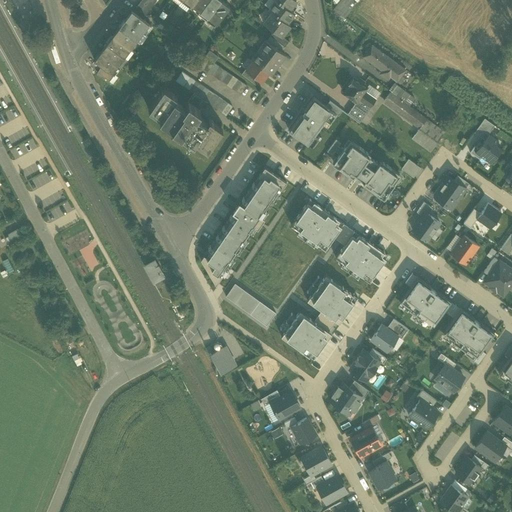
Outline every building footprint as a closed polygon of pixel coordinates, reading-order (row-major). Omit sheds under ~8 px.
[(156,0),(141,0),(133,12),(142,18),(145,15),(149,10),(153,5),(156,0)] [(197,14),(207,0),(194,0),(189,7),(197,14)] [(206,20),(220,0),(207,0),(197,14),(206,20)] [(215,25),(229,6),(220,0),(206,20),(214,26),(215,25)] [(288,10),(276,0),(269,10),(272,12),(286,23),(293,13),(288,10)] [(275,0),(276,0),(288,10),(296,0),(295,0),(275,0)] [(333,9),(344,18),(357,3),(353,0),(332,0),(331,2),(335,6),(333,9)] [(157,9),(153,5),(149,10),(153,13),(154,13),(157,9)] [(142,18),(133,12),(131,10),(125,19),(144,34),(151,25),(142,18)] [(150,18),(154,13),(153,13),(149,10),(145,15),(150,18)] [(286,23),(272,12),(263,23),(273,31),(281,36),(289,25),(286,23)] [(171,14),(167,19),(174,24),(178,19),(171,14)] [(144,34),(125,19),(118,27),(138,42),(144,34)] [(138,42),(118,27),(113,35),(133,50),(138,42)] [(288,42),(281,36),(273,31),(270,36),(284,47),(288,42)] [(133,50),(113,35),(106,43),(126,58),(133,50)] [(281,52),(284,47),(270,36),(266,41),(281,52)] [(268,73),(270,74),(284,54),(281,52),(266,41),(265,40),(251,59),(252,61),(268,73)] [(126,58),(106,43),(100,51),(120,66),(126,58)] [(404,69),(371,45),(363,56),(382,70),(380,73),(387,78),(390,76),(396,80),(397,80),(400,75),(404,69)] [(209,50),(204,56),(213,63),(218,56),(209,50)] [(120,66),(100,51),(94,60),(102,66),(113,75),(120,66)] [(246,86),(213,63),(204,56),(198,65),(240,95),(246,86)] [(268,73),(252,61),(245,70),(259,80),(261,82),(268,73)] [(113,75),(102,66),(97,72),(108,81),(113,75)] [(255,85),(259,80),(245,70),(245,69),(241,74),(255,85)] [(175,81),(225,116),(232,106),(182,72),(175,81)] [(358,81),(353,77),(342,93),(355,101),(366,86),(362,84),(363,81),(359,79),(358,81)] [(390,93),(408,105),(414,98),(394,83),(390,89),(392,91),(390,93)] [(368,84),(366,86),(355,101),(354,103),(366,112),(379,92),(368,84)] [(174,99),(176,96),(163,87),(148,108),(160,117),(173,99),(174,99)] [(444,131),(408,105),(390,93),(381,105),(417,130),(411,139),(430,152),(444,131)] [(325,106),(313,97),(304,110),(301,108),(298,112),(302,114),(290,131),(312,147),(318,138),(314,136),(325,120),(330,123),(336,114),(325,106)] [(169,127),(184,106),(174,99),(173,99),(160,117),(158,119),(169,127)] [(196,115),(199,110),(187,101),(184,106),(169,127),(171,128),(169,130),(178,137),(180,134),(181,135),(196,115)] [(325,106),(336,114),(338,115),(341,111),(328,101),(325,106)] [(366,112),(354,103),(347,114),(359,122),(366,112)] [(206,122),(196,115),(181,135),(193,143),(194,141),(207,122),(206,122)] [(207,122),(194,141),(207,149),(222,128),(208,118),(206,122),(207,122)] [(474,132),(484,139),(488,134),(494,125),(484,118),(474,132)] [(490,163),(501,149),(495,144),(498,141),(488,134),(484,139),(478,147),(474,145),(469,152),(479,159),(481,156),(490,163)] [(338,146),(340,143),(335,139),(326,151),(332,155),(334,151),(338,146)] [(339,147),(336,152),(339,155),(332,165),(352,179),(354,177),(359,180),(363,184),(383,199),(400,175),(380,161),(377,164),(369,157),(370,155),(350,140),(343,150),(339,147)] [(420,167),(408,159),(401,168),(413,177),(420,167)] [(233,212),(200,260),(215,285),(222,276),(220,274),(253,226),(257,229),(260,224),(264,219),(260,217),(280,187),(282,188),(286,182),(264,167),(240,203),(239,202),(232,212),(233,212)] [(31,189),(56,180),(52,169),(27,179),(31,189)] [(457,175),(453,179),(465,188),(468,183),(457,175)] [(453,179),(448,176),(434,196),(451,208),(456,201),(457,202),(462,195),(460,194),(465,188),(453,179)] [(333,237),(341,227),(337,224),(339,220),(313,202),(311,205),(307,202),(290,225),(325,249),(333,237)] [(425,212),(428,214),(432,208),(423,202),(416,212),(422,216),(425,212)] [(490,228),(501,213),(487,203),(480,213),(476,218),(490,228)] [(476,218),(480,213),(474,209),(463,223),(470,228),(476,218)] [(412,230),(427,241),(440,223),(428,214),(425,212),(422,216),(412,230)] [(353,231),(343,223),(341,227),(333,237),(344,244),(351,234),(353,231)] [(9,244),(22,235),(17,227),(4,236),(9,244)] [(355,237),(351,234),(344,244),(335,257),(369,281),(385,258),(381,255),(383,252),(357,234),(355,237)] [(451,251),(461,238),(455,234),(446,247),(451,251)] [(511,247),(511,234),(500,249),(507,254),(511,247)] [(465,264),(478,246),(463,235),(461,238),(451,251),(450,253),(465,264)] [(488,275),(499,260),(494,257),(483,271),(488,275)] [(153,260),(145,264),(154,280),(162,276),(159,271),(160,270),(157,264),(155,265),(153,260)] [(503,296),(511,283),(511,269),(499,260),(488,275),(483,281),(503,296)] [(411,287),(417,279),(411,274),(405,283),(411,287)] [(357,298),(325,275),(307,300),(321,310),(336,321),(339,323),(357,298)] [(431,288),(417,279),(411,287),(402,301),(411,307),(409,309),(422,318),(423,316),(433,324),(443,311),(450,301),(436,291),(435,292),(430,289),(431,288)] [(234,283),(225,296),(250,314),(259,301),(234,283)] [(275,312),(259,301),(250,314),(266,325),(275,312)] [(448,314),(455,305),(450,301),(443,311),(448,314)] [(453,318),(460,309),(455,305),(448,314),(453,318)] [(467,349),(476,355),(480,350),(493,332),(479,322),(478,324),(471,319),(472,317),(460,309),(453,318),(443,332),(453,339),(452,341),(465,351),(467,349)] [(314,321),(299,310),(281,336),(313,359),(331,333),(328,331),(314,321)] [(336,321),(321,310),(314,321),(328,331),(336,321)] [(386,328),(398,336),(401,338),(407,329),(393,318),(386,328)] [(386,353),(398,336),(386,328),(381,324),(369,340),(386,353)] [(209,353),(220,373),(237,364),(226,344),(209,353)] [(380,362),(381,360),(368,351),(363,347),(347,369),(366,382),(380,362)] [(381,360),(380,362),(382,363),(386,358),(371,347),(368,351),(381,360)] [(511,385),(511,347),(494,373),(511,385)] [(485,354),(480,350),(476,355),(472,361),(478,365),(485,354)] [(445,362),(453,367),(455,363),(441,353),(437,358),(444,363),(445,362)] [(433,378),(453,393),(465,376),(453,367),(445,362),(444,363),(433,378)] [(349,386),(363,397),(368,390),(354,380),(349,386)] [(349,416),(363,397),(349,386),(341,381),(327,400),(349,416)] [(403,383),(399,388),(404,392),(408,386),(406,385),(403,383)] [(268,401),(279,395),(276,389),(260,398),(264,405),(269,403),(268,401)] [(301,407),(290,389),(279,395),(268,401),(269,403),(279,420),(301,407)] [(420,397),(432,406),(436,400),(421,390),(417,396),(419,398),(420,397)] [(420,397),(419,398),(406,415),(425,429),(439,411),(432,406),(420,397)] [(511,409),(502,402),(489,419),(507,432),(511,425),(511,409)] [(361,423),(364,429),(371,425),(379,420),(377,415),(361,423)] [(289,426),(297,422),(294,416),(284,422),(287,427),(289,426)] [(299,444),(317,434),(307,416),(297,422),(289,426),(299,444)] [(364,429),(348,437),(359,457),(382,445),(371,425),(364,429)] [(500,440),(485,428),(472,446),(494,462),(507,444),(500,440)] [(511,442),(503,436),(500,440),(507,444),(511,448),(511,442)] [(332,464),(321,444),(299,456),(310,476),(332,464)] [(372,461),(375,467),(387,460),(391,457),(387,452),(372,461)] [(480,465),(465,454),(451,473),(467,484),(480,465)] [(375,467),(367,471),(377,488),(397,477),(387,460),(375,467)] [(415,471),(408,475),(412,482),(419,478),(415,471)] [(346,492),(336,472),(322,480),(313,485),(314,487),(323,505),(346,492)] [(313,485),(322,480),(320,475),(303,483),(307,491),(314,487),(313,485)] [(453,479),(448,482),(462,491),(465,488),(453,479)] [(462,491),(448,482),(436,500),(454,511),(458,511),(469,496),(462,491)] [(490,494),(486,499),(491,503),(495,498),(490,494)] [(357,511),(351,499),(328,511),(357,511)]
